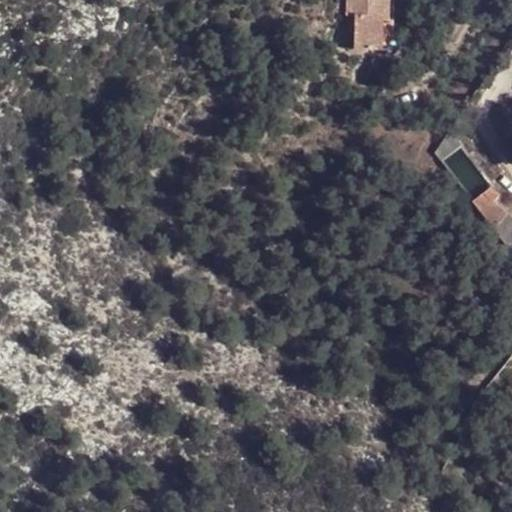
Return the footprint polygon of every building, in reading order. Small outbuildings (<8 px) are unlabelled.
[(392,0),(349,0),(349,11),(358,11),(359,44),(386,44),(385,16),(393,15),(392,0)] [(385,16),(386,44),(396,45),(397,15),(393,15),(385,16)] [(451,128),(434,153),(441,161),(464,143),(451,128)] [(492,227),(510,214),(497,197),(502,192),(495,184),(473,202),(492,227)] [(511,216),(510,214),(492,227),(505,243),(511,237),(511,216)]
